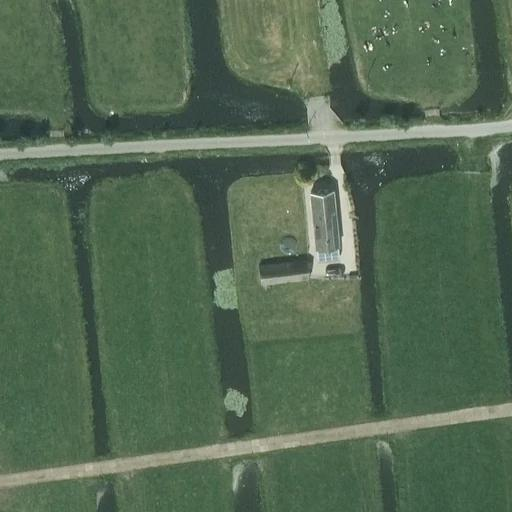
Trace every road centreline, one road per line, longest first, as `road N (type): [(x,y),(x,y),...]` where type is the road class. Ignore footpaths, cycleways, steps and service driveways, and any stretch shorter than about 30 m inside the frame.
road 1 (track): [(511,409),(0,483)]
road 2 (unclassified): [(0,155),(511,127)]
